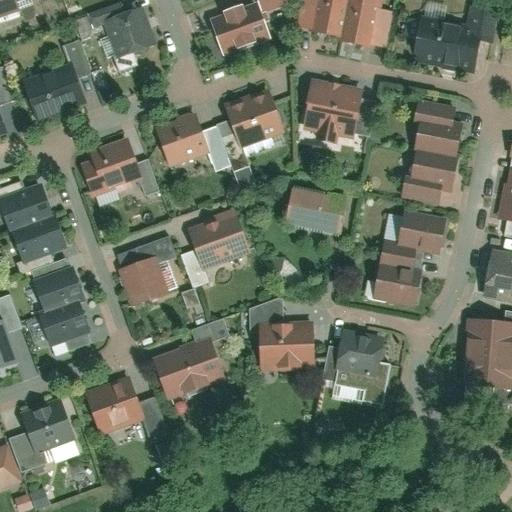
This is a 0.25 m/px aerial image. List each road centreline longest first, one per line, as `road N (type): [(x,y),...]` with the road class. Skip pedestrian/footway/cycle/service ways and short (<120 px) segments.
road 1 (residential): [(511,455),(427,407),(419,386),(420,364),(455,283),(490,119)]
road 2 (residential): [(0,401),(130,354),(51,141)]
road 3 (residential): [(486,94),(330,69)]
road 4 (residential): [(51,141),(193,95)]
